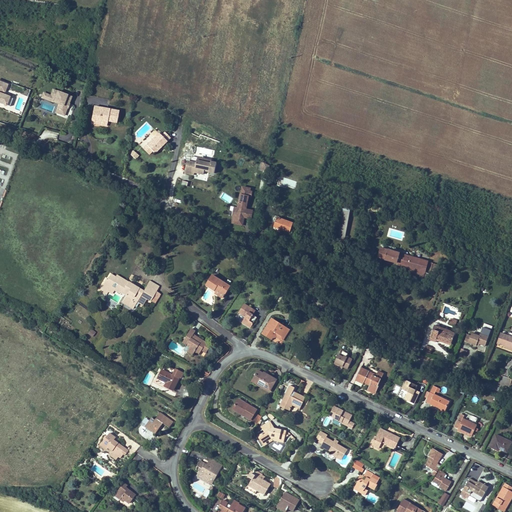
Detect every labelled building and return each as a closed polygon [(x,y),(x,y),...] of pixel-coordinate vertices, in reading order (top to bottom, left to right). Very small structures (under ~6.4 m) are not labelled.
[(5,107),(9,108),(12,100),(0,96),(1,94),(5,95),(8,86),(0,83),(0,104),(3,106),(3,107),(5,108),(5,107)] [(68,104),(71,97),(52,90),(50,96),(48,101),(58,104),(57,109),(59,110),(59,111),(59,114),(64,115),(67,108),(67,107),(66,106),(67,104),(68,105),(68,104)] [(102,108),(94,107),(91,123),(99,125),(99,122),(107,123),(107,121),(116,123),(118,111),(108,109),(108,111),(101,109),(102,108)] [(39,137),(48,140),(51,131),(42,128),(39,137)] [(170,138),(164,132),(161,136),(158,133),(146,145),(152,151),(155,154),(159,150),(158,149),(160,147),(161,147),(170,138)] [(152,151),(146,145),(143,148),(149,154),(152,151)] [(138,156),(137,154),(133,151),(130,154),(135,159),(138,156)] [(209,168),(209,170),(215,171),(217,160),(211,159),(210,161),(210,164),(196,162),(195,165),(186,163),(185,171),(194,173),(195,170),(204,172),(204,169),(205,167),(209,168)] [(267,172),(270,166),(262,162),(259,169),(267,172)] [(250,218),(251,211),(244,209),(247,196),(249,197),(251,192),(248,191),(249,188),(241,187),(237,207),(236,211),(233,210),(231,222),(241,225),(243,217),(243,216),(245,216),(245,217),(250,218)] [(345,237),(350,212),(350,208),(343,207),(336,240),(347,241),(347,237),(345,237)] [(290,232),(293,223),(285,220),(277,218),(275,222),(274,225),(281,228),(281,229),(290,232)] [(430,274),(433,264),(433,263),(432,263),(380,248),(378,257),(397,263),(397,264),(410,268),(408,276),(429,282),(430,274)] [(438,275),(441,265),(433,264),(430,274),(438,275)] [(121,292),(126,295),(122,302),(133,309),(135,306),(137,307),(139,303),(141,304),(145,298),(147,299),(151,301),(157,291),(159,287),(149,281),(145,288),(147,289),(145,292),(143,291),(139,288),(138,290),(134,288),(135,286),(116,275),(115,277),(111,274),(107,280),(106,279),(99,290),(106,295),(109,291),(112,294),(115,290),(120,293),(121,292)] [(215,293),(223,298),(230,286),(213,275),(206,285),(215,290),(216,288),(217,290),(215,293)] [(155,304),(161,294),(157,291),(151,301),(155,304)] [(73,308),(85,316),(88,311),(77,303),(73,308)] [(251,314),(254,310),(244,304),(239,313),(246,317),(242,323),(251,328),(257,318),(253,315),(251,314)] [(272,318),(267,327),(270,329),(275,320),(272,318)] [(276,333),(285,338),(290,329),(275,320),(270,329),(267,327),(262,334),(272,340),(275,335),(276,333)] [(452,343),(455,333),(439,327),(435,325),(430,338),(437,340),(437,338),(452,343)] [(192,329),(183,343),(186,345),(185,346),(186,346),(184,350),(186,352),(187,350),(188,351),(193,355),(195,352),(198,354),(201,350),(207,353),(212,345),(207,342),(207,343),(200,338),(198,341),(195,339),(197,336),(194,334),(196,331),(192,329)] [(485,346),(489,336),(481,333),(480,336),(472,333),(471,336),(468,343),(476,346),(477,345),(477,343),(479,344),(485,346)] [(511,337),(508,335),(501,333),(497,343),(505,346),(511,348),(511,337)] [(423,352),(430,355),(432,351),(425,346),(423,352)] [(461,348),(458,355),(464,358),(467,351),(461,348)] [(335,363),(343,367),(348,369),(353,360),(347,357),(347,358),(339,354),(335,363)] [(173,375),(175,370),(165,365),(163,370),(173,375)] [(368,390),(371,392),(372,390),(376,392),(379,386),(378,386),(383,376),(377,374),(376,375),(376,377),(366,373),(367,371),(361,368),(355,380),(364,384),(365,382),(365,381),(369,383),(369,382),(371,383),(370,385),(368,390)] [(163,370),(162,370),(161,372),(156,382),(173,390),(174,390),(180,378),(181,378),(183,373),(175,369),(175,370),(173,375),(163,370)] [(263,386),(271,390),(277,380),(268,374),(267,376),(264,374),(264,373),(259,371),(257,375),(256,375),(253,380),(256,382),(257,384),(257,385),(262,388),(263,386)] [(156,382),(161,372),(160,372),(154,383),(173,391),(173,390),(156,382)] [(405,399),(414,404),(419,394),(415,392),(416,390),(418,386),(407,380),(402,389),(408,392),(405,399)] [(290,411),(292,406),(290,405),(291,401),(294,403),(301,407),(306,398),(298,394),(298,395),(293,392),(295,388),(290,386),(281,405),(285,408),(285,409),(290,411)] [(441,408),(446,410),(449,402),(435,395),(436,392),(437,390),(433,388),(426,402),(438,407),(438,406),(441,408)] [(260,419),(261,417),(255,413),(257,410),(239,399),(234,407),(244,413),(243,415),(257,424),(258,423),(259,421),(260,419)] [(234,407),(233,409),(243,415),(244,413),(234,407)] [(352,416),(344,412),(342,410),(334,407),(329,416),(334,418),(334,419),(342,423),(342,421),(349,425),(348,426),(352,428),(355,424),(350,422),(352,416)] [(170,421),(170,420),(160,413),(155,419),(152,417),(146,426),(156,434),(160,428),(159,427),(162,422),(169,428),(173,423),(170,421)] [(455,427),(460,429),(472,435),(475,430),(476,428),(477,426),(475,425),(469,422),(463,419),(465,416),(461,414),(455,427)] [(469,422),(475,425),(478,419),(471,415),(469,422)] [(265,425),(268,431),(274,427),(270,421),(265,425)] [(265,432),(260,435),(265,443),(272,438),(274,438),(284,441),(284,438),(290,434),(288,432),(287,432),(286,432),(286,431),(274,429),(274,427),(268,431),(265,425),(262,427),(265,432)] [(393,444),(396,446),(400,438),(393,434),(392,436),(386,433),(387,432),(381,429),(376,438),(374,437),(373,441),(374,442),(374,443),(380,446),(382,442),(392,446),(393,444)] [(123,451),(123,446),(114,440),(116,438),(109,433),(107,436),(106,436),(104,438),(104,440),(101,445),(107,450),(108,448),(113,451),(110,455),(117,460),(119,457),(121,458),(124,454),(122,453),(123,451)] [(328,435),(324,433),(320,439),(319,441),(322,443),(321,445),(329,450),(330,448),(333,450),(331,454),(336,456),(337,454),(341,457),(345,448),(337,444),(339,442),(335,439),(334,442),(326,437),(328,435)] [(260,435),(258,436),(264,445),(273,440),(283,442),(284,441),(274,438),(272,438),(265,443),(260,435)] [(501,449),(507,453),(511,442),(504,439),(496,435),(490,447),(498,451),(500,448),(501,448),(501,449)] [(347,449),(345,448),(341,457),(337,454),(336,456),(341,459),(347,449)] [(433,470),(437,463),(443,454),(434,449),(429,456),(431,458),(430,459),(426,465),(433,470)] [(213,464),(221,469),(223,465),(211,458),(207,465),(209,466),(208,467),(210,469),(213,464)] [(352,467),(362,473),(364,469),(362,468),(364,465),(355,460),(353,463),(354,464),(352,467)] [(207,479),(205,482),(210,484),(212,481),(213,482),(221,469),(213,464),(210,469),(208,467),(209,466),(207,465),(205,464),(200,471),(204,473),(202,476),(207,479)] [(205,482),(207,479),(202,476),(204,473),(200,471),(197,477),(205,482)] [(257,490),(264,495),(270,484),(262,480),(264,477),(261,475),(262,474),(257,471),(255,475),(252,473),(251,473),(250,473),(250,474),(248,477),(253,479),(249,486),(257,490)] [(358,482),(355,487),(360,490),(359,491),(366,495),(367,493),(364,491),(365,489),(367,486),(375,490),(378,485),(377,484),(380,478),(367,471),(363,477),(364,477),(366,479),(365,481),(362,480),(359,478),(357,481),(358,482)] [(439,487),(446,491),(451,482),(445,479),(447,475),(439,471),(433,481),(439,485),(439,484),(441,485),(439,487)] [(472,493),(473,491),(483,497),(489,487),(484,485),(478,481),(477,483),(470,479),(461,494),(468,498),(472,493)] [(511,491),(511,489),(511,486),(506,483),(493,505),(497,507),(501,505),(506,508),(511,497),(511,496),(509,495),(511,491)] [(255,494),(257,490),(249,486),(248,485),(246,488),(255,494)] [(123,497),(126,499),(130,503),(136,495),(128,489),(127,490),(125,489),(122,486),(122,487),(115,495),(121,499),(123,497)] [(285,506),(288,508),(294,511),(300,500),(285,492),(278,505),(284,508),(285,506)] [(449,496),(445,493),(438,503),(443,506),(449,496)] [(420,511),(422,510),(404,499),(397,511),(420,511)] [(242,511),(245,508),(238,504),(239,503),(234,500),(230,509),(225,507),(227,503),(223,500),(219,508),(223,510),(222,511),(242,511)]
